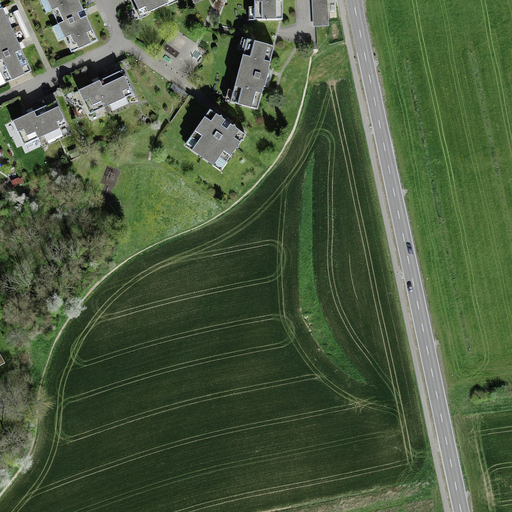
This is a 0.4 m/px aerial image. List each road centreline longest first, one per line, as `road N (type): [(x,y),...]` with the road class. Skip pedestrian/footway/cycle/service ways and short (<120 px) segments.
road 1 (secondary): [(353,0),(460,511)]
road 2 (residential): [(101,0),(121,42),(0,99)]
